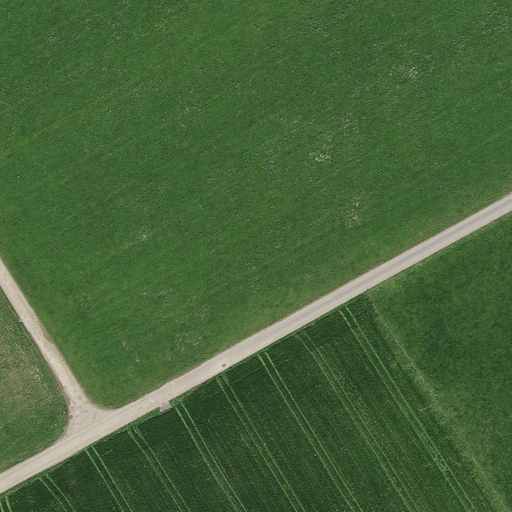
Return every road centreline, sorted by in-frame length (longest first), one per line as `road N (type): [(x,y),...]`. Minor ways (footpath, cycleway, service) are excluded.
road 1 (unclassified): [(511,196),(0,479)]
road 2 (track): [(0,309),(76,436)]
